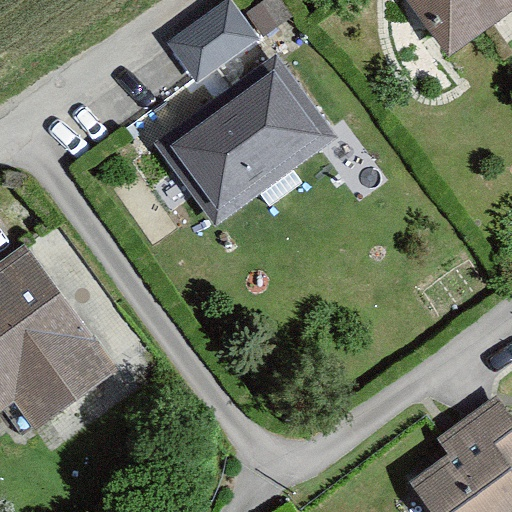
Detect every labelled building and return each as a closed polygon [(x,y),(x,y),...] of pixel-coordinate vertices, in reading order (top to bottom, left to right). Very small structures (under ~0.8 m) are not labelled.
[(511,0),(406,0),(445,54),(511,4),(511,0)] [(243,3),(185,47),(213,86),(274,39),(243,3)] [(230,230),(348,144),(287,61),(169,148),(230,230)] [(0,272),(0,418),(27,398),(54,433),(134,371),(36,245),(0,272)] [(453,511),(511,511),(511,400),(510,398),(455,439),(468,457),(432,484),(453,511)]
